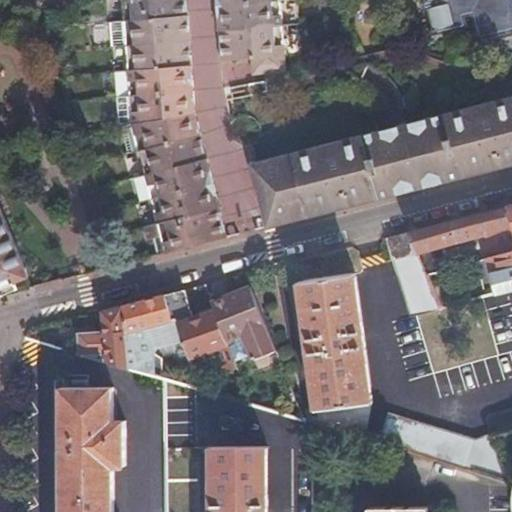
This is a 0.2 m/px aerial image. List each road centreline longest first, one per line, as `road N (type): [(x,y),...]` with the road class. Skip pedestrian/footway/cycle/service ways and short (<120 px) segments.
road 1 (residential): [(5,320),(511,185)]
road 2 (unknown): [(367,221),(402,395),(434,412),(511,399)]
road 3 (residential): [(5,320),(3,511)]
road 4 (unknown): [(445,201),(405,96),(381,73)]
